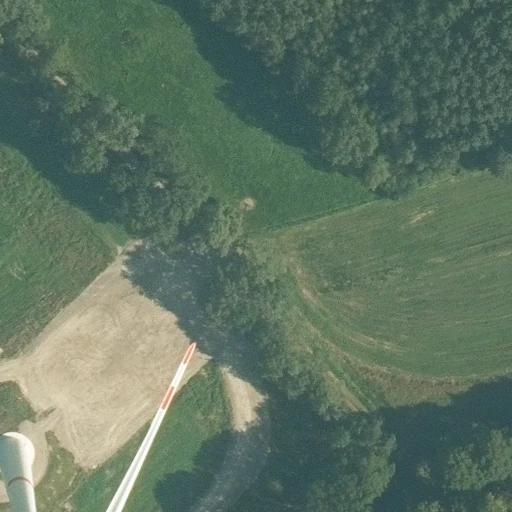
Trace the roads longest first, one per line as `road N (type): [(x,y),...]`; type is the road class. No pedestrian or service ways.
road 1 (track): [(455,511),(0,21)]
road 2 (track): [(181,215),(13,382)]
